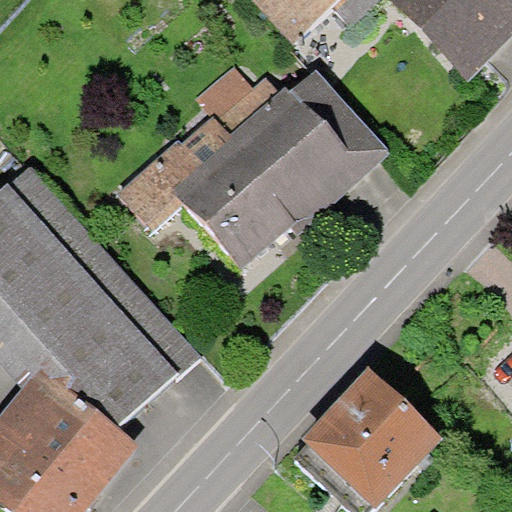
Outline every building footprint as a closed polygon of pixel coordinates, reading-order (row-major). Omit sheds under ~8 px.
[(336,8),(344,0),(255,0),(298,44),(336,8)] [(344,0),(336,8),(354,28),(376,8),(368,0),(344,0)] [(509,33),(511,30),(511,0),(398,0),(469,72),(509,33)] [(316,77),(263,127),(240,146),(231,154),(293,224),(327,195),(346,177),(379,146),(316,77)] [(221,124),(240,146),(263,127),(245,104),(221,124)] [(151,228),(181,202),(179,201),(205,177),(180,148),(124,197),(151,228)] [(242,268),(293,224),(231,154),(205,177),(179,201),(181,202),(242,268)] [(36,174),(10,194),(179,381),(204,360),(36,174)] [(121,434),(179,381),(10,194),(0,202),(0,301),(74,383),(121,434)] [(351,511),(377,511),(441,443),(374,380),(332,425),(298,462),(351,511)] [(119,435),(66,393),(21,448),(0,430),(0,502),(12,511),(78,511),(96,491),(133,446),(119,435)]
